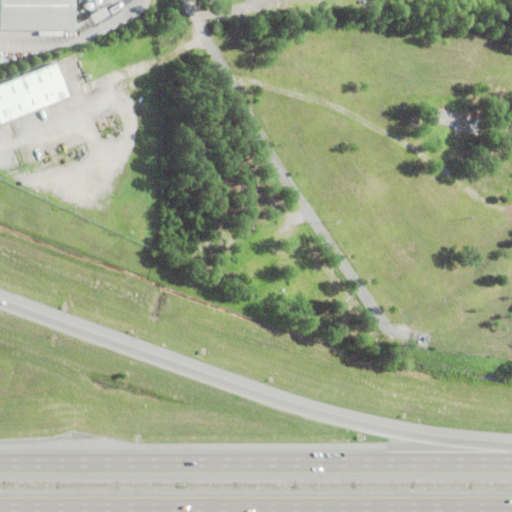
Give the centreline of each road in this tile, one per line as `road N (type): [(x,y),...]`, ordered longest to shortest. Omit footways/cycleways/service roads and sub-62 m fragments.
road 1 (motorway): [(511,445),(333,419),(0,300)]
road 2 (motorway): [(511,457),(0,458)]
road 3 (motorway): [(0,510),(511,510)]
road 4 (residential): [(189,0),(250,117),(392,334)]
